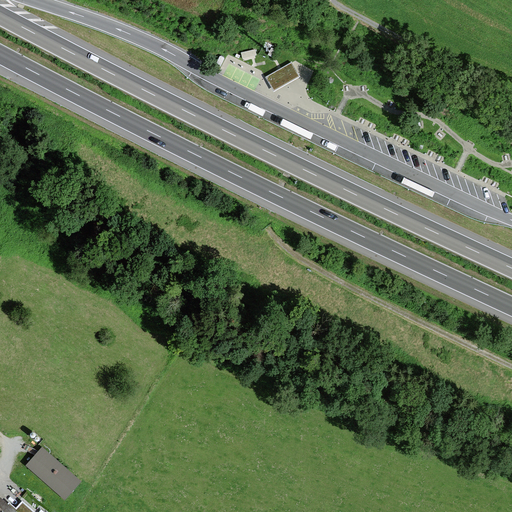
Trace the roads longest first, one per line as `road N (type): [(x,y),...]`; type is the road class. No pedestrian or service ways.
road 1 (motorway): [(0,53),(511,307)]
road 2 (motorway): [(511,268),(0,16)]
road 3 (track): [(511,365),(301,259),(270,233)]
road 4 (track): [(332,0),(511,100)]
road 5 (motorway): [(186,63),(34,0)]
